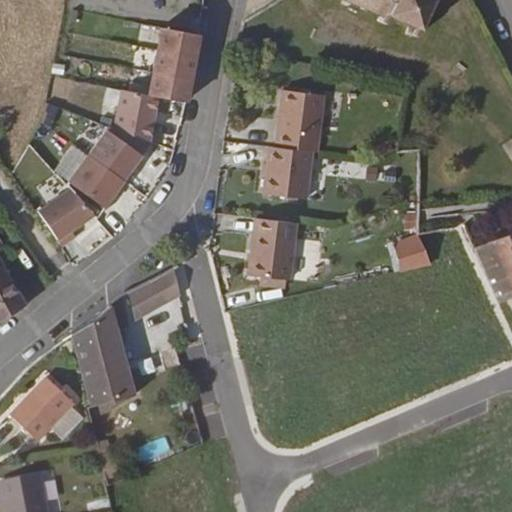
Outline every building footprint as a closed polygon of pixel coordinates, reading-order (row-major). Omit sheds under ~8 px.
[(333,0),(335,1),(335,0),(343,0),(350,3),(347,7),(353,10),(355,6),(371,13),(369,18),(373,21),(376,16),(393,25),(390,30),(400,35),(403,28),(408,31),(410,25),(407,22),(418,0),(333,0)] [(147,102),(175,109),(191,35),(151,26),(137,99),(147,102)] [(305,151),(312,152),(319,94),(276,89),(274,104),(279,105),(278,113),(273,113),(269,146),(305,151)] [(105,130),(139,147),(147,102),(137,99),(114,93),(105,130)] [(301,197),(305,151),(269,146),(263,145),(258,191),(301,197)] [(65,189),(30,212),(53,245),(67,236),(63,229),(87,214),(65,189)] [(281,279),(289,222),(248,216),(240,274),(281,279)] [(496,301),(511,295),(511,233),(472,249),(496,301)] [(174,270),(125,290),(137,317),(185,298),(174,270)] [(0,315),(18,302),(1,282),(0,280),(0,315)] [(130,395),(108,302),(67,331),(86,406),(130,395)] [(243,367),(321,348),(312,310),(234,329),(243,367)] [(68,402),(42,375),(5,410),(30,438),(68,402)] [(0,511),(44,511),(38,471),(0,476),(0,485),(1,494),(0,493),(0,511)]
